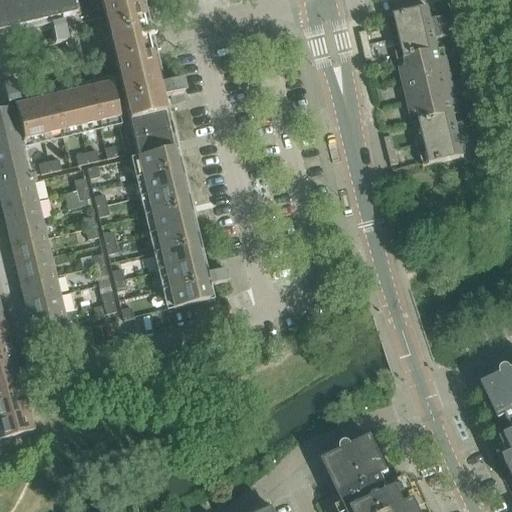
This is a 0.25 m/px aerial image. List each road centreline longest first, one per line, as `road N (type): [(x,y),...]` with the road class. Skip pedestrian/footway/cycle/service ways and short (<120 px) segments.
road 1 (residential): [(33,375),(223,329),(267,310),(199,26)]
road 2 (tertiary): [(424,399),(383,275),(318,0)]
road 3 (residential): [(228,511),(310,447),(424,399)]
road 4 (residential): [(0,76),(199,26)]
road 5 (residential): [(33,375),(0,247)]
road 6 (tertiary): [(474,511),(424,399)]
road 7 (residential): [(199,26),(318,0)]
